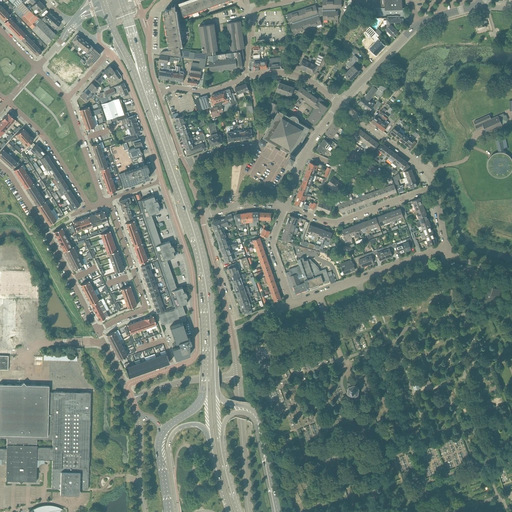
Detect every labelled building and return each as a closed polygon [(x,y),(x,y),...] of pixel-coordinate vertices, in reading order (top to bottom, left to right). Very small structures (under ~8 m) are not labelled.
[(38,0),(30,9),(32,12),(36,8),(39,12),(44,6),(38,0)] [(187,0),(179,3),(180,3),(184,15),(225,0),(187,0)] [(342,8),(341,0),(322,0),(322,8),(316,8),(315,5),(286,14),(289,22),(292,22),(293,24),(290,25),(293,33),(322,24),(319,16),(323,15),(323,20),(338,19),(338,11),(335,11),(335,8),(342,8)] [(376,17),(385,17),(384,0),(351,0),(352,7),(359,6),(373,15),(373,17),(376,17)] [(384,0),(385,17),(403,16),(405,16),(405,9),(405,7),(402,7),(402,0),(384,0)] [(21,2),(13,9),(20,17),(28,10),(21,2)] [(160,53),(160,54),(179,56),(181,57),(180,51),(180,49),(180,46),(183,46),(183,48),(183,45),(181,35),(180,24),(179,22),(178,11),(177,7),(177,5),(176,6),(175,4),(172,4),(172,7),(168,8),(165,9),(165,11),(164,11),(166,24),(167,37),(169,47),(169,48),(169,50),(164,51),(163,51),(162,52),(161,52),(161,53),(160,53)] [(25,13),(20,17),(32,29),(41,20),(38,18),(29,9),(25,13)] [(0,15),(0,16),(4,21),(10,15),(5,10),(0,15)] [(49,11),(43,18),(49,23),(55,17),(49,11)] [(4,22),(10,28),(15,23),(10,17),(4,22)] [(55,17),(49,23),(55,29),(61,22),(55,17)] [(395,23),(403,23),(403,19),(386,19),(387,26),(386,27),(385,29),(388,32),(386,33),(390,36),(391,35),(393,37),(398,31),(393,27),(394,26),(395,24),(395,23)] [(41,20),(32,29),(47,45),(55,35),(41,20)] [(205,67),(205,68),(205,71),(220,69),(220,71),(223,71),(222,69),(233,67),(233,69),(243,68),(241,59),(244,59),(242,48),(244,48),(241,21),(227,23),(231,50),(232,49),(232,52),(227,53),(224,54),(224,53),(220,54),(217,55),(217,54),(216,54),(215,50),(218,50),(214,24),(207,24),(207,25),(206,25),(199,26),(203,52),(209,51),(209,55),(208,56),(210,67),(205,67)] [(10,28),(15,34),(20,29),(15,23),(10,28)] [(369,28),(364,33),(365,34),(368,37),(369,36),(376,42),(371,47),(370,48),(376,54),(377,53),(385,45),(377,37),(379,35),(374,31),(370,27),(369,28)] [(26,34),(20,29),(15,34),(21,39),(26,34)] [(31,40),(26,34),(21,39),(26,45),(31,40)] [(76,35),(72,40),(75,42),(72,46),(75,47),(82,39),(77,35),(76,35)] [(82,48),(86,42),(82,39),(75,47),(77,49),(79,46),(82,48)] [(26,45),(31,50),(36,45),(31,40),(26,45)] [(91,46),(86,42),(82,48),(79,52),(81,53),(83,50),(86,52),(91,46)] [(36,45),(31,50),(37,56),(42,51),(36,45)] [(82,59),(80,61),(84,65),(85,64),(88,68),(90,65),(100,54),(91,46),(86,52),(90,55),(87,57),(86,58),(84,61),(82,59)] [(62,51),(48,67),(59,77),(59,78),(70,88),(84,72),(87,68),(80,62),(68,76),(66,75),(67,74),(61,69),(61,70),(59,69),(69,57),(62,51)] [(207,54),(180,51),(181,57),(201,60),(201,61),(206,61),(207,54)] [(315,74),(316,74),(319,67),(324,57),(319,54),(317,59),(318,59),(315,65),(310,63),(311,61),(310,61),(306,71),(312,74),(312,73),(315,74)] [(160,70),(158,78),(159,78),(160,79),(162,79),(162,78),(165,79),(167,65),(167,61),(168,57),(160,55),(159,62),(164,63),(163,71),(160,70)] [(345,74),(351,80),(359,71),(353,65),(355,63),(359,59),(355,55),(346,64),(351,68),(345,74)] [(269,63),(269,69),(281,68),(280,57),(269,59),(269,63)] [(303,59),(298,68),(306,71),(310,61),(312,58),(309,57),(308,60),(307,59),(306,61),(303,59)] [(254,69),(261,69),(259,58),(252,59),(250,60),(251,67),(254,66),(254,69)] [(201,68),(205,68),(205,67),(206,61),(201,61),(200,68),(191,66),(190,75),(188,75),(187,84),(197,85),(198,80),(200,80),(201,68)] [(101,71),(94,79),(99,84),(105,79),(114,71),(110,66),(102,72),(101,71)] [(173,69),(171,80),(172,81),(174,81),(174,80),(177,81),(179,67),(176,66),(175,69),(173,69)] [(114,71),(105,79),(106,80),(109,78),(111,80),(114,78),(116,80),(121,76),(117,70),(114,71)] [(278,87),(276,91),(284,93),(291,96),(291,95),(292,92),(293,90),(293,89),(294,87),(287,85),(279,82),(278,87)] [(89,86),(88,88),(94,93),(98,88),(92,83),(89,85),(89,86)] [(128,93),(128,92),(123,83),(105,91),(108,97),(116,93),(115,92),(119,90),(122,97),(128,93)] [(250,93),(249,89),(246,83),(240,85),(243,92),(244,95),(250,93)] [(361,99),(358,104),(369,112),(373,107),(376,109),(381,103),(378,101),(375,105),(373,103),(373,102),(372,102),(369,100),(374,92),(380,96),(387,87),(377,84),(375,84),(374,85),(373,86),(367,94),(362,100),(361,99)] [(235,88),(239,97),(244,95),(243,92),(240,85),(235,88)] [(297,92),(294,96),(301,98),(304,94),(306,91),(301,87),(297,92)] [(86,89),(84,92),(90,97),(92,99),(96,95),(94,93),(88,88),(86,89)] [(225,91),(228,102),(233,100),(234,101),(234,102),(236,101),(235,97),(234,95),(234,94),(232,95),(231,93),(230,89),(225,91)] [(211,107),(210,107),(210,108),(229,103),(230,103),(234,102),(233,100),(228,102),(225,91),(211,95),(210,98),(212,105),(210,105),(211,107)] [(301,98),(300,100),(302,101),(303,99),(307,102),(309,98),(312,95),(306,91),(304,94),(301,98)] [(86,102),(90,97),(84,92),(81,94),(82,94),(80,96),(86,102)] [(212,105),(210,98),(208,97),(207,95),(199,98),(201,102),(200,103),(200,105),(201,104),(203,109),(210,107),(211,107),(210,105),(212,105)] [(309,98),(307,102),(312,106),(315,102),(317,99),(312,95),(309,98)] [(315,102),(312,106),(315,108),(316,108),(320,102),(322,103),(324,101),(319,97),(317,99),(315,102)] [(125,114),(119,98),(109,101),(102,104),(101,104),(107,120),(116,116),(125,114)] [(281,105),(290,109),(292,105),(282,101),(281,105)] [(294,155),(308,132),(310,128),(299,122),(299,121),(299,120),(298,119),(298,118),(297,117),(296,116),(295,116),(294,116),(293,115),(292,116),(291,116),(290,116),(290,117),(279,110),(278,111),(277,109),(278,104),(272,102),(268,113),(274,115),(275,116),(263,137),(265,139),(264,140),(263,140),(263,139),(262,139),(261,140),(260,140),(260,141),(259,141),(259,142),(259,143),(259,144),(259,145),(260,145),(260,146),(261,146),(262,147),(263,147),(263,146),(264,146),(265,146),(265,145),(266,145),(266,144),(266,143),(266,142),(267,140),(276,145),(275,147),(280,150),(281,148),(290,153),(287,158),(293,161),(296,156),(294,155)] [(320,102),(316,108),(319,110),(323,113),(327,107),(322,103),(320,102)] [(229,103),(210,108),(212,117),(220,115),(219,112),(227,110),(232,108),(233,112),(235,112),(236,110),(237,104),(231,106),(230,103),(229,103)] [(90,111),(88,106),(85,108),(82,109),(79,110),(81,115),(90,111)] [(315,108),(312,113),(315,116),(319,118),(323,113),(319,110),(316,108),(315,108)] [(383,109),(381,111),(377,116),(375,115),(371,121),(375,125),(384,114),(386,111),(383,109)] [(81,115),(82,120),(92,116),(90,111),(81,115)] [(5,115),(4,117),(13,125),(17,121),(8,113),(7,114),(5,115)] [(137,123),(134,115),(129,117),(127,113),(125,114),(116,116),(118,121),(121,120),(124,128),(128,127),(137,123)] [(312,113),(308,119),(311,121),(315,124),(319,118),(315,116),(312,113)] [(384,113),(375,125),(383,131),(388,125),(383,121),(385,118),(386,120),(388,117),(384,113)] [(489,115),(474,121),(476,126),(475,126),(477,130),(484,127),(486,132),(502,125),(507,123),(506,120),(508,120),(506,114),(504,115),(503,113),(498,116),(491,119),(489,115)] [(178,125),(186,122),(183,115),(175,117),(178,125)] [(84,124),(93,121),(92,116),(82,120),(84,124)] [(13,125),(4,117),(1,121),(9,129),(13,125)] [(340,128),(342,124),(344,126),(346,124),(337,117),(333,123),(340,128)] [(247,120),(244,120),(244,124),(246,139),(248,138),(249,139),(251,139),(251,138),(252,138),(251,129),(249,129),(247,120)] [(6,133),(9,129),(1,121),(0,121),(0,128),(5,132),(5,133),(6,133)] [(93,121),(84,124),(86,129),(95,126),(93,121)] [(180,131),(192,127),(191,125),(187,126),(186,122),(178,125),(177,126),(178,128),(179,128),(180,131)] [(140,132),(137,123),(128,127),(130,135),(123,138),(125,142),(137,138),(136,134),(140,132)] [(211,124),(213,130),(217,144),(219,143),(219,144),(222,143),(222,142),(220,134),(218,135),(214,123),(211,124)] [(342,129),(340,128),(333,123),(329,128),(336,133),(338,130),(340,131),(342,129)] [(347,130),(353,134),(358,127),(352,123),(347,130)] [(395,125),(390,132),(395,136),(399,131),(400,128),(395,125)] [(192,129),(192,127),(180,131),(180,132),(180,133),(181,136),(190,133),(189,130),(192,129)] [(356,140),(358,138),(363,132),(358,127),(353,134),(356,137),(354,139),(356,140)] [(23,128),(14,136),(18,140),(19,140),(18,139),(27,132),(23,128)] [(338,135),(336,133),(329,128),(325,134),(332,139),(335,135),(336,137),(338,135)] [(404,134),(399,131),(395,136),(399,140),(404,134)] [(22,143),(30,136),(27,132),(18,139),(19,140),(22,143)] [(358,138),(363,142),(368,136),(363,132),(358,138)] [(197,136),(198,141),(200,141),(201,144),(199,145),(200,149),(200,150),(208,147),(205,139),(203,134),(200,135),(198,136),(197,136)] [(404,134),(399,140),(404,143),(408,138),(404,134)] [(408,138),(404,143),(409,147),(410,146),(413,142),(412,140),(413,138),(410,135),(408,138)] [(22,143),(21,144),(25,148),(34,140),(30,136),(22,143)] [(363,142),(361,145),(364,148),(365,147),(367,148),(369,146),(374,140),(368,136),(363,142)] [(193,143),(192,140),(196,139),(195,137),(183,141),(185,146),(193,143)] [(140,139),(130,142),(131,145),(134,144),(135,147),(142,145),(140,139)] [(324,139),(320,144),(327,149),(331,144),(324,139)] [(505,139),(502,139),(501,139),(496,140),(498,151),(504,150),(507,149),(505,139)] [(379,144),(374,140),(369,146),(374,150),(379,144)] [(193,143),(185,146),(187,152),(189,153),(200,149),(199,145),(201,144),(200,141),(198,141),(193,143)] [(28,148),(34,155),(40,148),(36,144),(35,145),(33,143),(28,148)] [(101,149),(99,143),(91,145),(94,152),(101,149)] [(323,154),(327,149),(320,144),(316,149),(323,154)] [(378,151),(379,150),(384,153),(388,148),(383,144),(382,146),(380,145),(376,149),(378,151)] [(130,157),(138,154),(141,153),(140,150),(138,147),(128,150),(128,151),(130,157)] [(45,153),(40,148),(34,155),(39,160),(39,159),(46,155),(44,153),(45,153)] [(393,151),(388,148),(384,153),(389,157),(393,151)] [(103,155),(101,149),(94,152),(96,158),(103,155)] [(393,151),(389,157),(387,159),(392,163),(398,155),(393,151)] [(510,173),(511,172),(511,170),(511,159),(511,157),(509,155),(507,154),(506,153),(503,152),(502,152),(500,152),(498,152),(497,152),(495,153),(493,154),(491,155),(488,159),(488,161),(487,163),(487,166),(487,168),(488,170),(489,172),(490,174),(492,175),(494,176),(496,177),(498,178),(500,178),(502,178),(505,177),(507,176),(508,175),(510,173)] [(2,160),(7,164),(13,158),(12,158),(8,154),(2,160)] [(39,159),(42,164),(50,160),(47,154),(46,155),(39,159)] [(96,158),(98,164),(105,161),(103,155),(96,158)] [(141,155),(130,159),(134,169),(119,174),(124,188),(139,183),(139,181),(149,177),(147,170),(148,170),(148,169),(148,168),(147,166),(147,165),(146,165),(145,165),(141,155)] [(402,159),(398,155),(392,163),(396,166),(402,159)] [(17,162),(13,158),(7,164),(12,168),(13,167),(17,162)] [(407,162),(402,159),(396,166),(396,167),(399,169),(401,166),(403,168),(407,163),(407,162)] [(42,164),(46,170),(53,165),(50,160),(42,164)] [(13,167),(14,169),(13,170),(14,170),(16,175),(24,170),(22,165),(21,165),(20,165),(18,161),(17,162),(13,167)] [(98,164),(100,169),(108,167),(105,161),(98,164)] [(321,164),(315,162),(314,163),(310,162),(308,167),(316,170),(317,167),(321,169),(322,166),(321,166),(321,164)] [(364,170),(370,174),(375,168),(370,163),(364,170)] [(48,175),(51,173),(57,170),(53,165),(46,170),(45,170),(48,175)] [(110,173),(108,167),(100,169),(102,175),(110,173)] [(308,167),(306,172),(315,176),(316,173),(315,173),(316,170),(308,167)] [(322,172),(321,173),(324,174),(323,176),(326,177),(329,171),(330,168),(327,167),(326,170),(323,169),(322,172)] [(380,172),(375,168),(370,174),(375,178),(380,172)] [(346,177),(351,181),(356,174),(353,172),(354,170),(352,169),(346,177)] [(411,169),(405,171),(407,177),(413,174),(411,169)] [(16,175),(19,179),(27,174),(24,170),(16,175)] [(54,178),(60,175),(57,170),(51,173),(54,178)] [(306,172),(304,177),(312,180),(314,181),(316,176),(315,176),(306,172)] [(102,175),(104,181),(112,179),(110,173),(102,175)] [(22,184),(30,179),(27,174),(19,179),(22,184)] [(362,178),(356,174),(351,181),(357,185),(362,178)] [(407,177),(403,178),(405,184),(415,180),(413,174),(407,177)] [(54,178),(57,183),(63,180),(60,175),(54,178)] [(304,177),(302,182),(311,186),(312,183),(311,183),(312,180),(304,177)] [(332,188),(338,181),(332,177),(327,184),(332,188)] [(22,184),(25,188),(33,183),(30,179),(22,184)] [(114,185),(112,179),(104,181),(106,187),(114,185)] [(58,190),(61,189),(66,185),(63,180),(57,183),(55,185),(58,190)] [(415,180),(405,184),(406,186),(410,185),(411,188),(417,186),(415,180)] [(343,185),(338,181),(332,188),(338,192),(343,185)] [(36,188),(33,183),(25,188),(28,193),(36,188)] [(397,192),(394,184),(387,186),(390,194),(397,192)] [(64,194),(70,190),(66,185),(61,189),(58,190),(61,195),(64,194)] [(116,191),(114,185),(106,187),(108,194),(116,191)] [(384,197),(390,194),(387,186),(381,189),(384,197)] [(298,193),(308,196),(310,197),(311,195),(307,193),(308,190),(300,187),(298,193)] [(28,193),(31,197),(39,192),(36,188),(28,193)] [(378,199),(384,197),(381,189),(375,191),(378,199)] [(64,194),(67,199),(73,195),(70,190),(64,194)] [(372,201),(378,199),(375,191),(369,193),(372,201)] [(42,197),(39,192),(31,197),(34,202),(42,197)] [(365,203),(372,201),(369,193),(365,195),(364,192),(362,193),(362,195),(365,203)] [(296,198),(304,201),(305,198),(307,199),(308,196),(298,193),(296,198)] [(359,206),(365,203),(362,195),(359,197),(358,194),(355,195),(356,198),(359,206)] [(67,199),(70,204),(76,200),(73,195),(67,199)] [(134,195),(126,198),(128,205),(132,204),(133,205),(137,204),(134,195)] [(148,231),(156,229),(151,214),(159,211),(157,206),(158,206),(158,205),(158,204),(158,202),(157,202),(157,201),(156,201),(155,201),(154,196),(138,201),(148,231)] [(37,207),(45,201),(42,197),(34,202),(37,207)] [(353,208),(359,206),(356,198),(352,199),(351,197),(349,197),(350,200),(353,208)] [(126,198),(119,201),(121,207),(128,205),(126,198)] [(296,198),(294,203),(303,206),(303,208),(307,209),(308,207),(311,208),(313,203),(311,202),(310,203),(309,206),(303,204),(304,201),(296,198)] [(420,198),(409,202),(410,205),(413,203),(414,206),(422,203),(420,198)] [(321,202),(322,200),(320,199),(316,209),(323,212),(326,204),(321,202)] [(347,210),(353,208),(350,200),(346,202),(345,199),(343,200),(344,202),(347,210)] [(71,211),(79,205),(76,200),(70,204),(68,205),(71,211)] [(37,207),(40,211),(48,206),(45,201),(37,207)] [(340,213),(347,210),(344,202),(340,204),(339,201),(336,202),(340,213)] [(412,211),(413,213),(425,209),(422,203),(414,206),(415,210),(412,211)] [(329,214),(332,206),(326,204),(323,212),(329,214)] [(128,205),(121,207),(123,213),(130,211),(135,209),(139,208),(138,205),(137,205),(134,206),(134,207),(129,209),(128,205)] [(51,210),(48,206),(40,211),(43,216),(51,210)] [(130,211),(123,213),(125,220),(132,217),(131,213),(136,211),(136,212),(140,211),(139,208),(135,209),(130,211)] [(400,208),(394,210),(397,219),(401,217),(402,221),(405,220),(400,208)] [(417,215),(418,218),(427,215),(425,209),(413,213),(414,216),(417,215)] [(46,220),(54,215),(51,210),(43,216),(46,220)] [(394,220),(397,219),(394,210),(389,212),(393,224),(396,223),(394,220)] [(103,211),(98,212),(102,224),(108,222),(104,211),(103,211)] [(94,214),(93,215),(97,226),(102,224),(98,212),(94,214)] [(389,212),(383,214),(386,223),(389,222),(391,225),(393,224),(389,212)] [(233,220),(231,214),(225,216),(226,218),(212,223),(214,228),(228,223),(228,222),(233,220)] [(235,216),(233,216),(234,220),(235,220),(236,220),(238,228),(243,227),(240,214),(235,215),(235,216)] [(383,224),(386,223),(383,214),(377,217),(382,228),(384,227),(383,224)] [(57,220),(54,215),(46,220),(48,224),(49,225),(57,220)] [(93,215),(88,216),(92,227),(97,226),(93,215)] [(288,221),(296,224),(297,221),(300,222),(302,219),(298,217),(298,218),(290,215),(288,221)] [(416,222),(417,225),(429,220),(427,215),(418,218),(419,221),(416,222)] [(88,216),(83,218),(87,228),(86,228),(87,229),(92,227),(88,216)] [(380,229),(376,217),(370,219),(373,228),(376,226),(378,230),(380,229)] [(83,218),(78,220),(82,230),(86,228),(87,228),(83,218)] [(370,229),(373,228),(370,219),(365,221),(369,233),(371,232),(370,229)] [(78,220),(73,222),(77,233),(82,231),(82,230),(78,220)] [(129,222),(125,223),(127,229),(135,226),(133,220),(129,222)] [(421,226),(422,229),(431,226),(429,220),(417,225),(418,227),(421,226)] [(285,227),(297,231),(298,229),(295,227),(296,224),(288,221),(285,227)] [(369,233),(365,221),(359,223),(362,232),(365,231),(366,234),(369,233)] [(229,225),(228,223),(214,228),(216,233),(223,231),(222,228),(229,225)] [(359,233),(362,232),(359,223),(353,225),(358,237),(360,236),(359,233)] [(309,234),(312,235),(315,227),(309,224),(305,236),(308,237),(309,234)] [(265,229),(265,225),(264,225),(263,228),(262,232),(260,236),(265,238),(266,236),(268,237),(270,231),(265,229)] [(358,237),(353,225),(348,228),(351,236),(354,235),(355,238),(358,237)] [(57,230),(53,232),(56,237),(65,232),(66,232),(64,226),(58,229),(57,230)] [(135,226),(127,229),(129,235),(137,232),(135,226)] [(433,232),(431,226),(422,229),(424,232),(420,233),(421,236),(433,232)] [(296,234),(297,231),(285,227),(283,232),(292,235),(293,232),(296,234)] [(312,235),(311,238),(316,240),(321,229),(315,227),(312,235)] [(348,228),(342,230),(345,238),(344,238),(345,242),(351,240),(350,239),(352,239),(351,236),(348,228)] [(161,243),(159,238),(156,229),(148,231),(164,277),(171,274),(166,259),(175,257),(173,251),(174,251),(174,250),(174,249),(173,247),(173,246),(172,246),(171,246),(169,241),(161,243)] [(320,238),(323,239),(326,231),(321,229),(316,240),(319,241),(320,238)] [(110,231),(100,234),(102,239),(111,236),(110,231)] [(224,231),(223,231),(216,233),(218,239),(230,235),(229,232),(225,234),(224,231)] [(320,248),(319,250),(320,250),(319,252),(325,253),(325,252),(326,250),(323,249),(324,245),(329,246),(331,242),(329,241),(330,238),(332,233),(326,231),(323,239),(321,247),(320,248)] [(65,232),(56,237),(58,242),(68,237),(65,232)] [(137,232),(129,235),(131,240),(139,238),(137,232)] [(290,238),(292,235),(283,232),(281,238),(293,242),(294,240),(290,238)] [(425,237),(427,240),(435,237),(433,232),(421,236),(422,238),(425,237)] [(230,235),(218,239),(220,245),(228,242),(226,239),(231,237),(233,236),(233,234),(230,235)] [(111,236),(102,239),(104,244),(113,241),(111,236)] [(68,237),(58,242),(61,247),(70,242),(68,237)] [(254,246),(262,243),(260,237),(252,240),(253,242),(254,242),(255,245),(254,246)] [(411,237),(405,239),(401,241),(405,251),(411,249),(410,247),(413,245),(411,237)] [(437,243),(435,237),(427,240),(428,243),(424,245),(425,247),(437,243)] [(139,238),(131,240),(133,246),(141,243),(139,238)] [(113,241),(104,244),(105,249),(115,245),(113,241)] [(401,241),(392,244),(395,252),(398,251),(399,253),(405,251),(401,241)] [(70,242),(61,247),(63,252),(64,251),(73,247),(72,246),(70,242)] [(220,245),(222,250),(234,246),(233,244),(229,245),(228,242),(220,245)] [(141,243),(133,246),(135,252),(143,249),(141,243)] [(256,248),(257,251),(264,249),(262,243),(254,246),(255,248),(256,248)] [(391,253),(395,252),(392,244),(382,248),(386,258),(392,256),(391,253)] [(73,247),(64,251),(66,256),(77,250),(75,245),(73,246),(72,246),(73,247)] [(115,245),(105,249),(107,254),(108,253),(116,250),(115,245)] [(234,246),(222,250),(223,253),(224,256),(232,253),(230,250),(237,248),(236,245),(234,246)] [(382,248),(373,251),(376,259),(379,258),(380,260),(386,258),(382,248)] [(143,249),(135,252),(137,257),(145,255),(143,249)] [(232,253),(224,256),(226,262),(234,259),(237,258),(236,254),(244,251),(244,249),(232,253)] [(258,255),(258,257),(266,255),(264,249),(257,251),(258,255)] [(77,250),(66,256),(69,260),(80,255),(77,250)] [(116,250),(108,253),(110,258),(119,255),(117,250),(116,250)] [(373,251),(364,254),(368,265),(374,263),(373,260),(376,259),(373,251)] [(368,265),(364,254),(354,258),(357,266),(361,265),(361,267),(368,265)] [(80,255),(69,260),(71,265),(82,259),(80,255)] [(119,255),(110,258),(111,263),(121,260),(119,255)] [(145,255),(137,257),(139,263),(143,262),(147,260),(145,255)] [(260,259),(261,263),(268,261),(266,255),(258,257),(259,259),(260,259)] [(241,259),(245,270),(250,268),(246,257),(241,259)] [(318,284),(321,283),(317,272),(316,268),(315,269),(313,265),(310,266),(308,260),(304,261),(303,257),(300,258),(302,266),(299,267),(307,287),(309,286),(310,287),(310,288),(319,285),(318,284)] [(82,259),(71,265),(74,269),(84,264),(82,259)] [(121,260),(111,263),(113,268),(122,264),(121,260)] [(355,269),(351,260),(341,264),(344,273),(355,269)] [(270,266),(268,261),(261,263),(262,267),(263,269),(270,266)] [(148,264),(141,267),(142,272),(150,269),(153,268),(151,263),(148,264)] [(227,266),(230,275),(238,272),(237,270),(238,269),(236,263),(232,265),(227,266)] [(122,264),(113,268),(115,273),(124,269),(122,264)] [(307,289),(307,287),(299,267),(299,266),(289,269),(289,271),(285,273),(292,290),(294,289),(296,293),(301,291),(307,289)] [(263,270),(266,277),(273,274),(270,268),(263,270)] [(317,272),(321,283),(323,282),(324,283),(330,281),(331,284),(335,282),(333,275),(332,275),(331,271),(327,273),(325,269),(317,272)] [(15,326),(15,299),(35,299),(36,285),(34,281),(30,281),(29,277),(29,272),(0,271),(0,298),(0,299),(0,302),(2,307),(1,334),(7,335),(11,348),(19,345),(17,340),(18,328),(15,328),(15,326)] [(238,272),(230,275),(232,280),(244,276),(247,275),(246,273),(239,275),(238,272)] [(177,289),(171,274),(164,277),(175,308),(158,314),(162,324),(179,319),(178,317),(185,314),(182,304),(187,303),(186,297),(187,297),(187,296),(187,295),(186,293),(185,292),(184,292),(182,287),(177,289)] [(273,274),(266,277),(268,283),(275,280),(273,274)] [(232,280),(234,286),(242,283),(241,280),(245,278),(244,276),(232,280)] [(268,283),(270,289),(277,286),(275,280),(268,283)] [(89,281),(80,285),(83,290),(91,285),(89,281)] [(243,287),(242,283),(234,286),(236,292),(248,287),(247,285),(243,287)] [(489,286),(488,289),(487,294),(481,296),(480,297),(483,303),(494,299),(495,296),(501,297),(503,290),(497,289),(498,285),(491,283),(490,283),(489,284),(489,286)] [(91,285),(83,290),(85,295),(94,290),(91,285)] [(130,286),(120,289),(122,294),(132,291),(130,286)] [(236,292),(238,297),(246,294),(245,291),(249,290),(248,287),(236,292)] [(94,290),(85,295),(88,299),(96,295),(94,290)] [(132,291),(122,294),(124,299),(133,295),(132,291)] [(272,293),(271,294),(272,296),(274,301),(281,299),(278,291),(272,293)] [(251,293),(246,294),(238,297),(240,302),(248,299),(247,297),(252,295),(251,293)] [(159,295),(151,297),(153,303),(161,300),(163,299),(162,294),(159,295)] [(96,295),(88,299),(90,304),(99,300),(96,295)] [(133,295),(124,299),(126,303),(135,300),(133,295)] [(99,300),(90,304),(93,310),(103,305),(100,299),(99,300)] [(76,309),(81,307),(77,300),(73,302),(76,309)] [(135,300),(126,303),(127,309),(137,305),(135,300)] [(253,306),(252,304),(242,307),(244,313),(246,312),(247,314),(251,312),(251,310),(250,307),(253,306)] [(103,305),(93,310),(96,315),(106,310),(103,305)] [(163,305),(155,308),(157,313),(164,310),(163,305)] [(106,310),(96,315),(99,322),(109,316),(106,310)] [(151,316),(147,317),(151,327),(156,325),(155,322),(155,321),(154,320),(153,316),(152,316),(151,316)] [(143,319),(142,319),(145,328),(151,327),(147,317),(143,319)] [(142,319),(137,321),(140,330),(145,328),(142,319)] [(137,321),(132,323),(135,332),(140,330),(137,321)] [(132,323),(127,325),(130,334),(131,334),(135,332),(132,323)] [(182,323),(181,323),(169,327),(175,343),(178,342),(179,346),(171,349),(175,360),(189,355),(189,344),(190,344),(190,343),(191,343),(191,342),(191,341),(190,339),(189,338),(188,338),(187,338),(182,323)] [(110,333),(106,335),(106,336),(109,340),(117,336),(115,331),(111,333),(110,333)] [(117,336),(109,340),(111,345),(120,341),(117,336)] [(120,341),(111,345),(114,350),(122,346),(120,341)] [(122,346),(114,350),(116,355),(125,350),(122,346)] [(125,350),(116,355),(119,360),(121,359),(124,357),(125,356),(127,355),(125,350)] [(165,351),(160,352),(161,355),(164,364),(169,362),(166,353),(165,351)] [(154,354),(149,356),(154,368),(159,366),(156,357),(154,354)] [(0,355),(0,369),(8,370),(8,356),(0,355)] [(161,355),(156,357),(159,366),(164,364),(161,355)] [(149,356),(144,357),(145,361),(149,370),(154,368),(149,356)] [(139,360),(134,361),(135,364),(138,373),(143,371),(140,362),(139,360)] [(145,361),(140,362),(143,371),(149,370),(145,361)] [(128,363),(124,364),(125,368),(128,377),(133,375),(130,366),(128,363)] [(135,364),(130,366),(133,375),(138,373),(135,364)] [(419,387),(414,373),(409,375),(411,380),(409,380),(411,385),(413,385),(414,389),(419,387)] [(431,383),(428,377),(418,380),(421,387),(431,383)] [(349,394),(349,395),(350,394),(352,396),(351,397),(352,396),(353,398),(353,399),(354,401),(356,402),(358,401),(359,401),(358,401),(359,399),(360,399),(359,399),(358,397),(359,397),(359,396),(358,396),(357,394),(358,394),(359,394),(358,394),(358,391),(359,391),(358,391),(359,388),(360,388),(359,387),(359,388),(357,386),(357,385),(356,386),(354,384),(355,384),(354,383),(354,384),(352,381),(353,381),(353,380),(352,381),(352,380),(352,381),(348,382),(347,382),(347,383),(349,386),(348,386),(347,386),(348,387),(348,389),(347,389),(348,389),(347,392),(346,392),(346,393),(347,392),(349,394)] [(36,481),(36,460),(52,460),(51,488),(60,488),(60,494),(79,494),(79,492),(79,489),(88,489),(90,392),(54,392),(48,392),(48,385),(26,385),(23,382),(20,385),(0,384),(0,459),(1,459),(1,464),(6,464),(6,481),(19,481),(21,483),(23,481),(36,481)]
